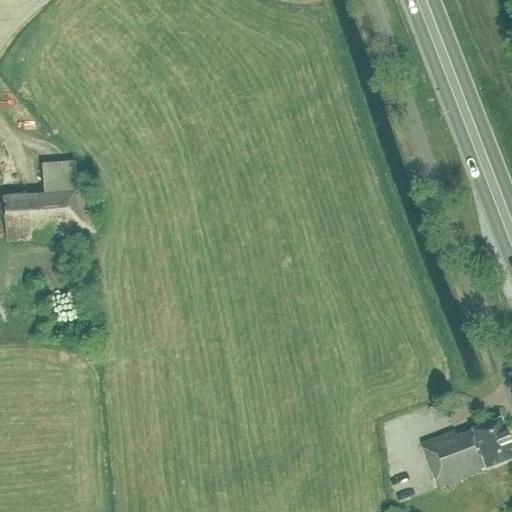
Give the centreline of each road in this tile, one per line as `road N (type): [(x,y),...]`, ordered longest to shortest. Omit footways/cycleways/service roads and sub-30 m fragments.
road 1 (unclassified): [(511,390),(369,0)]
road 2 (secondary): [(511,239),(419,0)]
